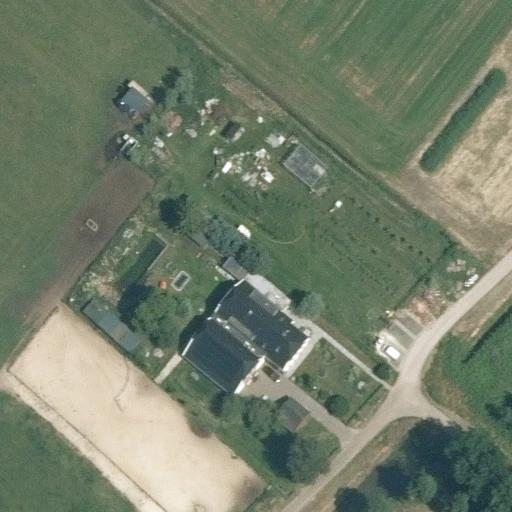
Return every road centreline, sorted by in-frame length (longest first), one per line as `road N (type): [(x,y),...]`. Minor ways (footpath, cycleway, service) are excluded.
road 1 (unclassified): [(287,511),(404,407),(440,420),(511,479)]
road 2 (track): [(511,257),(434,332),(410,368),(404,407)]
